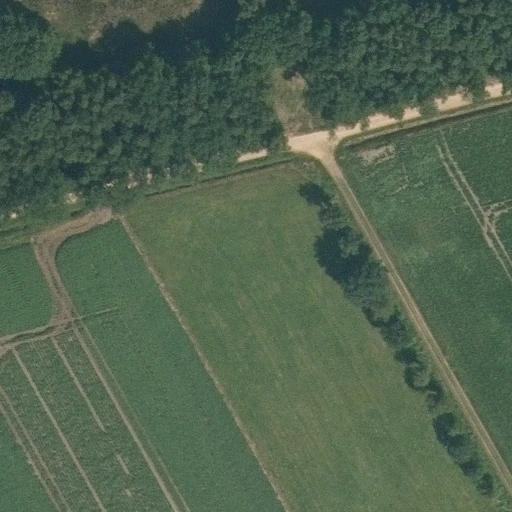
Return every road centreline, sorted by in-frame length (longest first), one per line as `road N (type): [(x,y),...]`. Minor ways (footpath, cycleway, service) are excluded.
road 1 (track): [(0,217),(511,88)]
road 2 (track): [(511,493),(311,139)]
